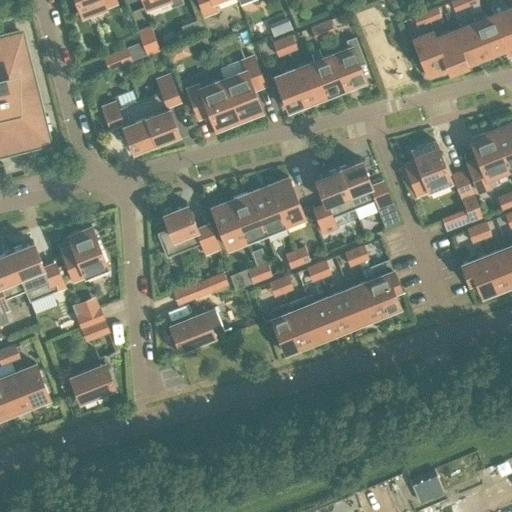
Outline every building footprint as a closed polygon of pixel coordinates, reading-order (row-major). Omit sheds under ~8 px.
[(75,0),(79,9),(77,10),(77,11),(79,9),(81,14),(116,1),(116,0),(75,0)] [(198,0),(203,14),(215,9),(211,0),(198,0)] [(464,0),(452,0),(450,1),(454,10),(466,5),(464,0)] [(437,6),(425,11),(429,20),(441,15),(437,6)] [(491,14),(504,46),(506,53),(511,50),(511,9),(511,6),(491,14)] [(425,11),(413,16),(416,25),(429,20),(425,11)] [(491,14),(473,21),(486,53),(504,46),(491,14)] [(329,19),(320,22),(325,36),(335,32),(329,19)] [(473,21),(454,28),(467,61),(486,53),(473,21)] [(320,22),(310,26),(315,40),(325,36),(320,22)] [(150,25),(138,30),(147,54),(159,49),(150,25)] [(454,28),(435,36),(448,68),(467,61),(454,28)] [(433,29),(412,37),(428,76),(448,68),(435,36),(433,29)] [(20,31),(0,36),(0,153),(48,141),(20,31)] [(292,34),(282,38),(287,51),(297,47),(292,34)] [(348,46),(332,53),(345,85),(348,84),(349,85),(350,85),(349,84),(363,78),(363,80),(364,79),(364,78),(359,64),(365,62),(355,35),(345,39),(348,46)] [(282,38),(272,41),(278,55),(287,51),(282,38)] [(127,47),(103,56),(108,69),(132,60),(127,47)] [(332,53),(313,60),(326,94),(327,94),(326,93),(345,85),(332,53)] [(245,69),(222,78),(238,118),(261,109),(251,83),(262,79),(253,55),(241,60),(245,69)] [(313,60),(294,67),(307,100),(325,93),(325,94),(326,94),(313,60)] [(294,67),(274,75),(287,108),(288,108),(288,109),(289,109),(289,108),(302,102),(303,103),(303,102),(307,100),(294,67)] [(161,90),(139,99),(155,139),(178,130),(167,103),(178,99),(180,102),(181,102),(170,74),(157,79),(161,90)] [(198,84),(186,89),(196,112),(207,108),(215,127),(238,118),(222,78),(200,87),(198,84)] [(115,102),(102,107),(111,129),(112,129),(110,125),(121,121),(131,148),(155,139),(139,99),(117,107),(115,102)] [(511,120),(493,128),(508,168),(511,166),(511,120)] [(480,163),(468,168),(477,191),(489,186),(486,177),(508,168),(493,128),(470,138),(480,163)] [(416,160),(404,165),(416,193),(451,179),(435,140),(411,149),(416,160)] [(361,158),(338,167),(353,207),(375,199),(379,209),(392,204),(381,177),(380,177),(382,181),(371,185),(361,158)] [(313,204),(312,204),(323,232),(336,227),(335,225),(357,216),(353,207),(338,167),(314,177),(325,203),(314,208),(313,204)] [(288,176),(268,184),(284,223),(304,215),(288,176)] [(467,177),(455,182),(470,220),(482,215),(467,177)] [(260,187),(249,191),(265,231),(284,223),(268,184),(267,184),(268,185),(260,188),(260,187)] [(249,191),(230,199),(246,238),(265,231),(249,191)] [(222,202),(211,207),(226,246),(246,238),(230,199),(230,200),(222,203),(222,202)] [(169,227),(157,231),(166,255),(201,242),(205,253),(218,247),(207,220),(206,220),(208,224),(197,228),(186,201),(162,211),(169,227)] [(399,221),(392,204),(379,209),(386,226),(399,221)] [(486,221),(476,224),(481,237),(491,234),(486,221)] [(476,224),(467,228),(472,241),(481,237),(476,224)] [(72,246),(61,250),(72,279),(107,265),(91,225),(68,235),(72,246)] [(10,249),(9,249),(25,289),(30,300),(64,286),(53,258),(52,258),(54,262),(43,266),(32,240),(10,249)] [(364,244),(354,248),(359,261),(369,257),(364,244)] [(304,246),(295,250),(300,263),(309,259),(304,246)] [(511,260),(506,246),(487,253),(500,286),(511,281),(511,260)] [(354,248),(344,252),(349,265),(359,261),(354,248)] [(0,311),(5,309),(8,308),(3,297),(25,289),(9,249),(0,252),(0,311)] [(295,250),(285,253),(290,266),(300,263),(295,250)] [(487,253),(461,264),(468,281),(475,279),(480,294),(496,288),(496,289),(497,289),(496,288),(500,286),(487,253)] [(387,258),(362,269),(367,280),(380,312),(383,311),(384,312),(384,311),(399,305),(393,290),(400,287),(393,269),(392,270),(387,258)] [(325,259),(316,263),(321,276),(331,272),(325,259)] [(266,261),(257,265),(262,278),(271,274),(266,261)] [(316,263),(306,267),(311,280),(321,276),(316,263)] [(257,265),(247,268),(252,282),(262,278),(257,265)] [(287,274),(278,278),(283,291),(293,287),(287,274)] [(278,278),(268,282),(274,295),(283,291),(278,278)] [(367,280),(348,287),(361,321),(362,321),(361,320),(380,312),(367,280)] [(196,281),(173,291),(177,303),(201,294),(196,281)] [(348,287),(329,295),(342,328),(360,320),(360,321),(361,321),(348,287)] [(307,295),(288,302),(304,343),(307,341),(308,342),(309,342),(308,341),(322,335),(322,337),(323,336),(310,302),(307,295)] [(329,295),(310,302),(323,336),(324,336),(323,335),(337,329),(337,331),(338,330),(338,329),(342,328),(329,295)] [(288,302),(268,310),(271,318),(272,320),(278,335),(284,351),(285,350),(285,351),(286,351),(286,350),(304,343),(288,302)] [(100,306),(76,315),(81,327),(104,318),(100,306)] [(172,331),(167,333),(173,349),(178,346),(179,348),(231,327),(231,326),(223,329),(214,306),(169,324),(172,331)] [(5,309),(0,311),(0,323),(9,320),(5,309)] [(104,318),(81,327),(86,340),(109,330),(104,318)] [(110,346),(131,341),(128,331),(108,336),(110,346)] [(15,343),(6,347),(12,360),(20,357),(15,343)] [(6,347),(0,349),(0,361),(1,364),(12,360),(6,347)] [(36,362),(15,370),(28,403),(49,395),(36,362)] [(105,362),(70,376),(79,400),(114,386),(105,362)] [(15,370),(0,376),(0,386),(9,411),(28,403),(15,370)] [(0,386),(0,414),(9,411),(0,386)] [(423,481),(433,502),(494,474),(485,453),(423,481)]
